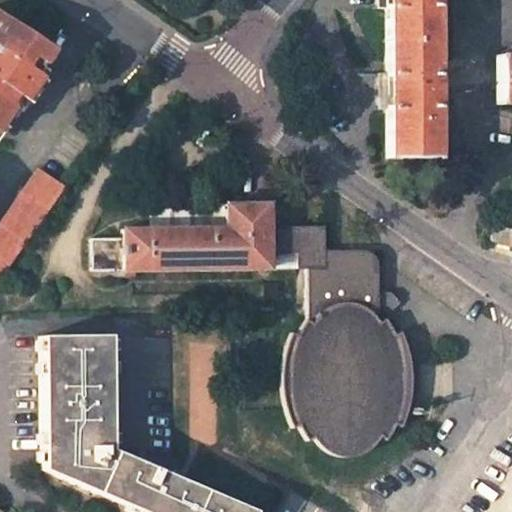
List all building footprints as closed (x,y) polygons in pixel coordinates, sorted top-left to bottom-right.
[(434,157),(433,94),(432,0),(378,0),(378,10),(385,10),(386,76),(379,76),(379,93),(379,109),(386,109),(387,157),(434,157)] [(0,118),(8,107),(3,104),(10,93),(20,99),(34,77),(29,73),(44,50),(0,19),(0,118)] [(511,55),(495,55),(496,104),(511,103),(511,55)] [(0,277),(62,186),(39,170),(0,227),(0,277)] [(267,226),(262,202),(239,203),(240,226),(267,226)] [(320,226),(267,226),(240,226),(239,203),(224,203),(223,227),(122,231),(122,238),(90,240),(91,272),(268,264),(268,248),(295,247),(296,263),(306,263),(322,262),(321,253),(320,226)] [(268,248),(268,264),(296,263),(295,247),(268,248)] [(327,449),(335,453),(347,455),(358,453),(379,438),(384,441),(389,435),(395,425),(399,428),(403,420),(406,412),(412,414),(416,385),(413,349),(406,350),(398,334),(393,337),(387,328),(382,321),(376,323),(372,317),(373,316),(377,314),(376,268),(371,259),(369,257),(367,256),(364,254),(361,253),(344,253),(321,253),(322,262),(306,263),(308,310),(306,314),(302,321),(298,331),(292,328),(283,349),(282,356),(280,370),(281,388),(283,399),(291,427),(295,427),(302,437),(306,441),(311,436),(327,449)] [(253,511),(109,453),(105,336),(37,338),(41,450),(42,480),(122,511),(253,511)]
